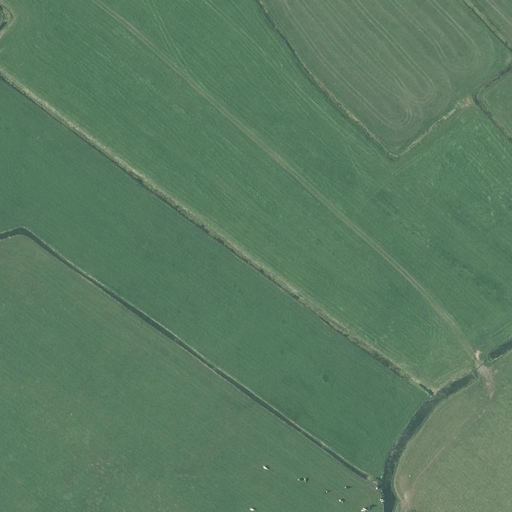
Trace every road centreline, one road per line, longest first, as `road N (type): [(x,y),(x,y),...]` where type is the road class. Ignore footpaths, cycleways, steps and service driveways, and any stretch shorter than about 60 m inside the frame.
road 1 (track): [(89,0),(433,302),(490,382),(511,398)]
road 2 (track): [(490,382),(409,468),(402,511)]
